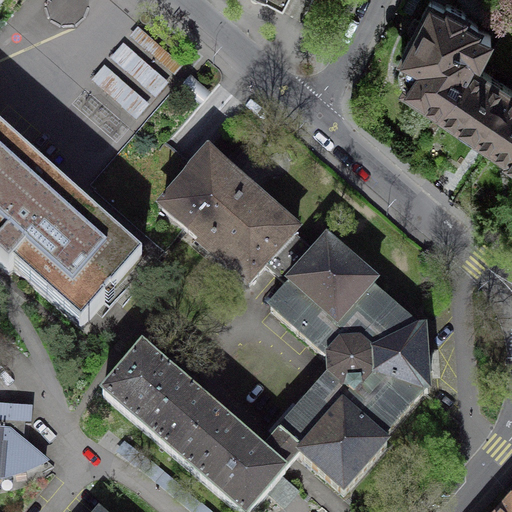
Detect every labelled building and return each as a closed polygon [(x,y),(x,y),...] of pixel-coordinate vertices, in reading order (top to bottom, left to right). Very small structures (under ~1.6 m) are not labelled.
[(0,0),(0,268),(9,276),(14,271),(83,332),(141,264),(122,247),(121,248),(0,142),(0,6),(5,0),(0,0)] [(439,109),(440,109),(472,63),(470,62),(473,56),(475,57),(479,58),(491,36),(488,33),(477,28),(478,25),(476,23),(464,17),(465,14),(463,11),(450,5),(446,4),(445,7),(431,0),(429,0),(430,0),(418,22),(417,22),(414,28),(411,34),(412,34),(402,54),(402,55),(404,56),(404,59),(403,61),(403,63),(403,68),(404,72),(406,74),(407,77),(407,79),(406,80),(407,82),(423,93),(422,95),(440,107),(439,109)] [(139,29),(131,38),(177,78),(185,68),(139,29)] [(125,46),(112,61),(157,100),(170,85),(125,46)] [(511,113),(511,90),(472,63),(440,109),(483,138),(492,144),(511,113)] [(106,68),(93,83),(138,122),(151,107),(106,68)] [(193,79),(184,90),(204,108),(214,96),(193,79)] [(511,113),(492,144),(500,149),(508,155),(507,156),(511,159),(511,113)] [(294,237),(296,234),(228,174),(209,158),(163,211),(250,287),(266,269),(288,288),(316,256),(294,237)] [(329,380),(276,440),(278,442),(280,440),(298,456),(295,459),(297,461),(299,459),(344,498),(387,448),(381,443),(424,395),(428,395),(426,365),(424,335),(420,335),(371,292),(376,287),(327,244),(316,256),(288,288),(290,290),(271,312),(328,362),(329,380)] [(103,397),(235,511),(254,511),(269,495),(276,502),(283,494),(290,487),(282,480),(285,476),(285,475),(297,461),(295,459),(298,456),(280,440),(278,442),(276,440),(262,456),(171,377),(172,376),(173,376),(174,375),(174,374),(175,374),(175,373),(175,372),(175,370),(175,369),(175,368),(174,367),(174,366),(173,365),(172,365),(171,364),(170,364),(169,364),(168,364),(167,364),(166,365),(165,365),(164,366),(164,367),(163,368),(163,369),(163,370),(142,352),(103,397)] [(0,477),(6,476),(16,473),(26,470),(38,464),(46,460),(10,430),(11,423),(32,424),(32,416),(33,408),(0,405),(0,477)]
